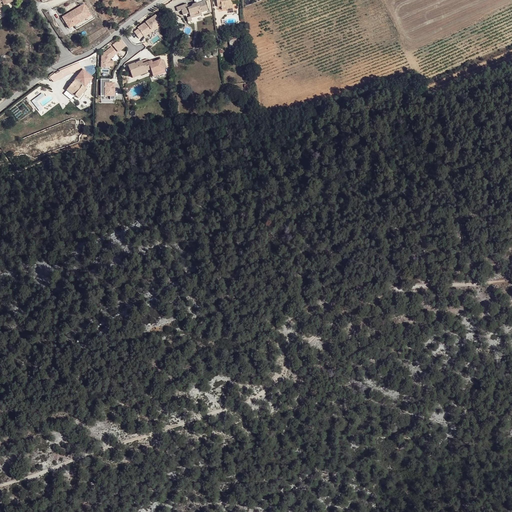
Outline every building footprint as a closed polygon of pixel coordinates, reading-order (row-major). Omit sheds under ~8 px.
[(0,0),(0,8),(3,8),(1,4),(4,3),(6,6),(13,3),(12,0),(0,0)] [(86,1),(68,13),(70,16),(67,18),(72,26),(78,23),(79,26),(97,15),(93,9),(92,10),(86,1)] [(206,2),(193,6),(194,8),(189,9),(189,7),(188,5),(178,8),(180,13),(183,12),(185,17),(191,15),(192,18),(193,19),(202,16),(201,13),(209,11),(206,2)] [(138,28),(139,29),(134,32),(139,39),(143,36),(151,30),(153,32),(162,25),(161,23),(157,18),(155,16),(138,28)] [(193,19),(192,18),(185,20),(186,24),(203,19),(202,16),(193,19)] [(117,55),(112,49),(101,55),(101,68),(109,69),(109,66),(110,62),(110,60),(117,55)] [(128,67),(132,76),(145,71),(146,72),(150,71),(152,75),(164,70),(161,61),(152,64),(151,61),(143,65),(142,62),(128,67)] [(67,74),(75,71),(73,65),(65,68),(67,74)] [(85,69),(76,80),(85,89),(95,77),(85,69)] [(145,71),(132,76),(133,79),(147,74),(146,72),(145,71)] [(77,94),(74,97),(78,100),(87,90),(85,89),(76,80),(69,88),(77,94)] [(113,101),(113,97),(113,85),(109,85),(109,81),(100,81),(100,97),(109,97),(109,101),(113,101)] [(67,91),(74,97),(77,94),(69,88),(67,91)]
